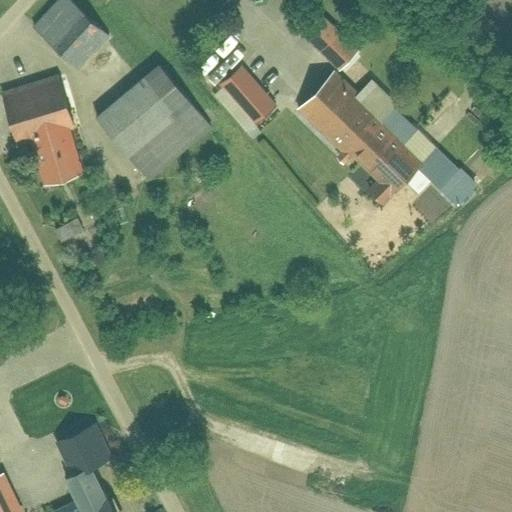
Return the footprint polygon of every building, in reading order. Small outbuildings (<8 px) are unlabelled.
[(102,32),(70,0),(64,0),(40,24),(74,59),(102,32)] [(329,11),(307,35),(344,70),(366,46),(329,11)] [(96,106),(142,160),(201,111),(155,57),(96,106)] [(245,115),(272,97),(248,61),(221,80),(245,115)] [(363,101),(329,70),(296,105),(389,191),(421,155),(413,147),(429,128),(377,84),(363,101)] [(79,165),(52,74),(0,89),(0,115),(9,145),(25,140),(36,178),(79,165)] [(443,148),(429,166),(451,184),(465,165),(443,148)] [(39,338),(61,326),(48,303),(26,315),(39,338)] [(31,449),(46,442),(72,494),(42,509),(43,511),(113,511),(99,483),(91,487),(80,465),(99,455),(63,383),(16,407),(11,409),(31,449)] [(0,473),(0,497),(9,493),(0,473)]
